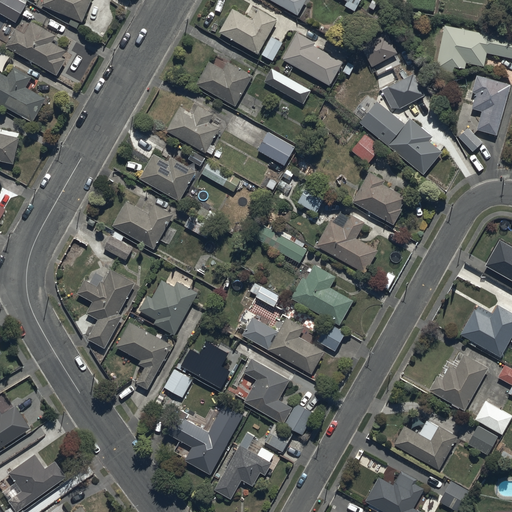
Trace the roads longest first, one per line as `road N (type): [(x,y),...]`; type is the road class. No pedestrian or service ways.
road 1 (residential): [(168,0),(36,228),(23,266),(23,296),(71,383),(166,511)]
road 2 (residential): [(290,511),(460,214),(477,197),(511,193)]
